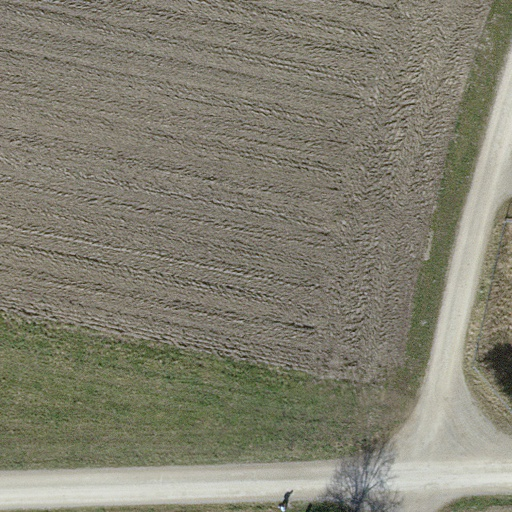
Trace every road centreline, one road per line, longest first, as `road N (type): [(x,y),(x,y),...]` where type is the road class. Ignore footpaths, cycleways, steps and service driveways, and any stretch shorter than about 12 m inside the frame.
road 1 (track): [(511,474),(0,492)]
road 2 (track): [(413,511),(511,109)]
